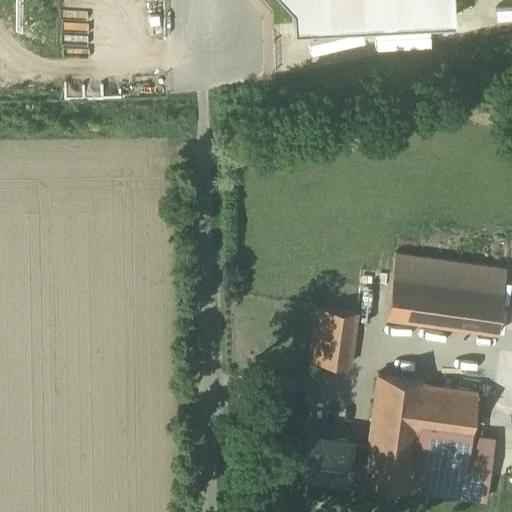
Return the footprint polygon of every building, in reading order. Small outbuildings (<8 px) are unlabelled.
[(288,0),(289,1),(290,20),(444,14),(443,0),(288,0)] [(507,268),(396,253),(387,316),(498,331),(507,268)] [(357,312),(317,307),(310,361),(349,366),(357,312)] [(425,380),(379,374),(369,444),(354,441),(351,461),(366,463),(364,482),(410,489),(418,431),(471,438),(471,436),(478,390),(424,383),(425,380)] [(471,438),(418,431),(410,489),(487,499),(495,439),(471,436),(471,438)] [(354,440),(306,433),(300,473),(348,480),(351,461),(354,441),(354,440)]
